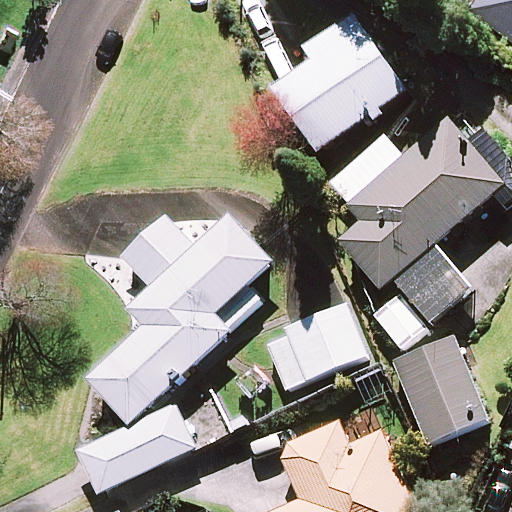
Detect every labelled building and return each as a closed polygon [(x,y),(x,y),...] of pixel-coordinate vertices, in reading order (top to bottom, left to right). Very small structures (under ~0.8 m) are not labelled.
[(511,0),(500,0),(483,24),(511,44),(511,0)] [(413,99),(363,28),(319,59),(329,72),(288,100),(328,158),(413,99)] [(511,196),(511,172),(463,115),(406,162),(392,145),(339,190),(372,229),(348,249),(390,299),(402,290),(437,332),(479,297),(443,255),(511,196)] [(97,387),(139,433),(242,339),(238,335),(267,308),(256,296),(281,273),(240,228),(220,246),(189,212),(131,265),(166,303),(138,329),(148,340),(97,387)] [(374,364),(354,313),(274,345),(294,396),(374,364)] [(494,427),(458,344),(400,369),(436,453),(494,427)] [(204,455),(185,413),(88,459),(108,500),(204,455)] [(357,454),(343,422),(284,448),(311,508),(301,511),(420,511),(389,440),(357,454)]
